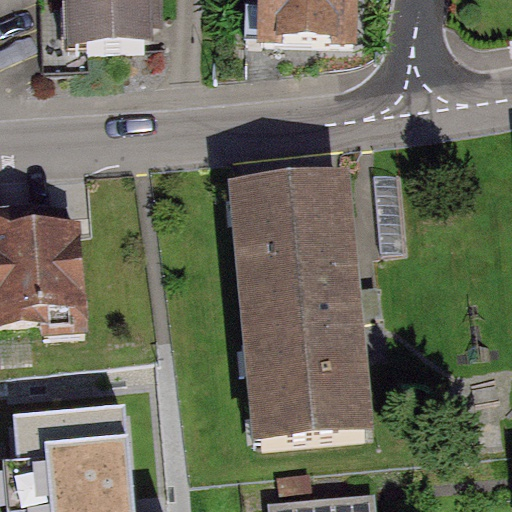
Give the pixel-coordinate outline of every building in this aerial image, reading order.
[(143,0),(64,0),(67,71),(145,68),(143,0)] [(349,0),(254,0),(256,60),(351,58),(349,0)] [(339,208),(224,218),(246,459),(360,448),(339,208)] [(70,234),(0,237),(0,356),(77,352),(70,234)] [(91,511),(82,406),(19,412),(28,511),(91,511)]
